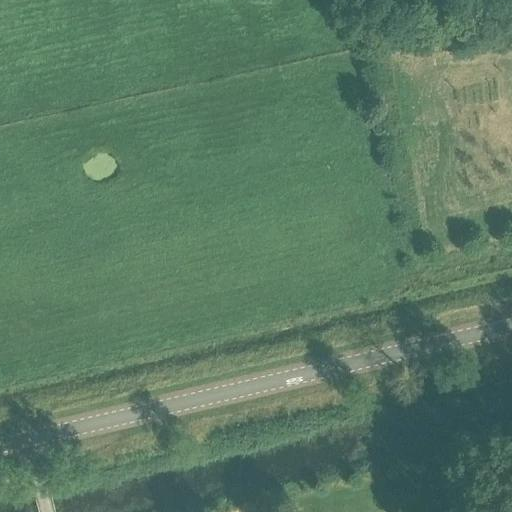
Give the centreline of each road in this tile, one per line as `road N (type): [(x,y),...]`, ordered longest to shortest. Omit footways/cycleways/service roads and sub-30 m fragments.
road 1 (tertiary): [(0,447),(511,326)]
road 2 (track): [(265,511),(443,470)]
